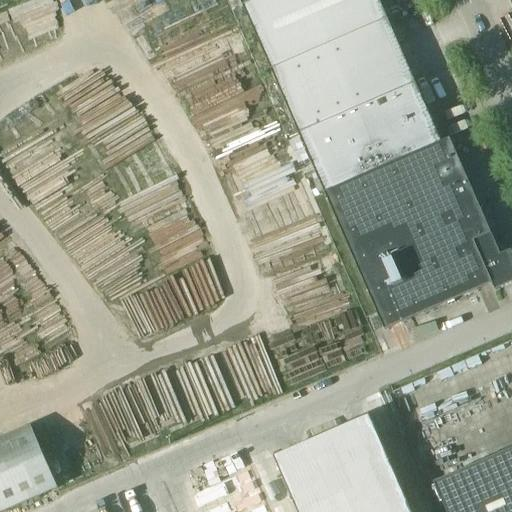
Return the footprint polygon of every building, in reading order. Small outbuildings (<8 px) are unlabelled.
[(272,70),(388,20),(379,0),(260,0),(245,7),(272,70)] [(300,135),(416,84),(388,20),(272,70),(300,135)] [(326,194),(442,143),(416,84),(300,135),(326,194)] [(511,284),(511,251),(501,256),(451,140),(442,143),(326,194),(385,331),(493,284),(496,291),(511,284)] [(413,511),(371,413),(272,454),(296,511),(413,511)] [(0,511),(2,511),(58,488),(32,427),(0,440),(0,511)] [(511,511),(511,450),(435,484),(447,511),(511,511)]
